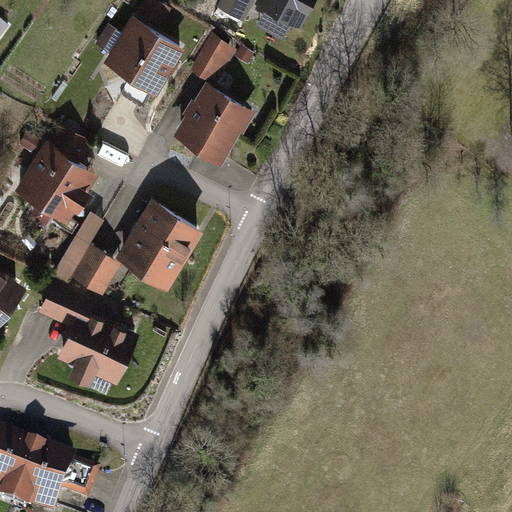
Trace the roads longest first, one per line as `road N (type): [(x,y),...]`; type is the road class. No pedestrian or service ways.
road 1 (residential): [(264,211),(161,438)]
road 2 (residential): [(371,0),(264,211)]
road 3 (residential): [(0,393),(69,404),(161,438)]
road 4 (residential): [(147,157),(264,211)]
